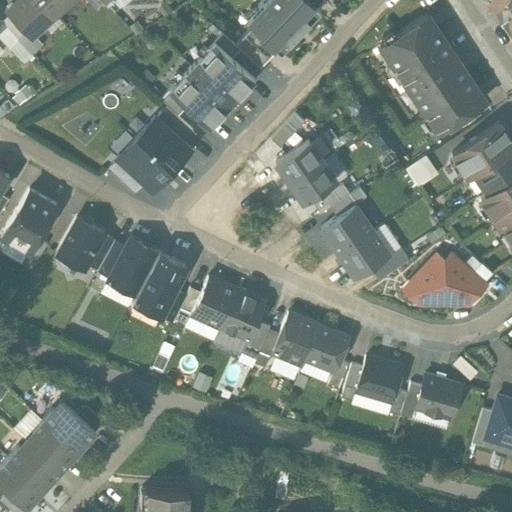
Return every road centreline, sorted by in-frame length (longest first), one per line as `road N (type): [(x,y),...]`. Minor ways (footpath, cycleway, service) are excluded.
road 1 (residential): [(511,306),(472,335),(428,337),(172,230)]
road 2 (residential): [(172,230),(203,184),(379,0)]
road 3 (residential): [(172,230),(0,135)]
